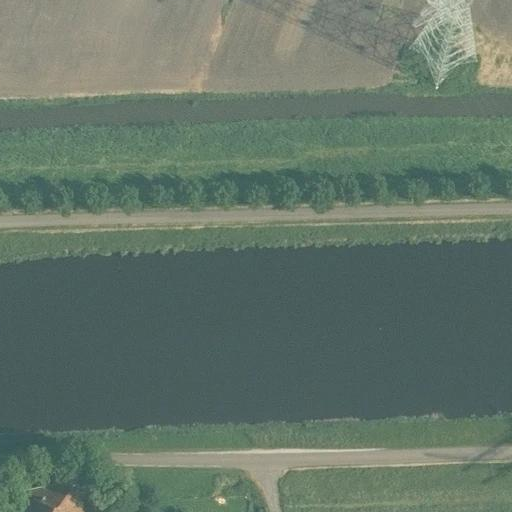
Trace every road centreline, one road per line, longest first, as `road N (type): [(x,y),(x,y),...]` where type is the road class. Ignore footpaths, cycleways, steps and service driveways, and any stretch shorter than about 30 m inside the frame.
road 1 (tertiary): [(511,444),(265,460),(0,454)]
road 2 (unclassified): [(511,207),(0,220)]
